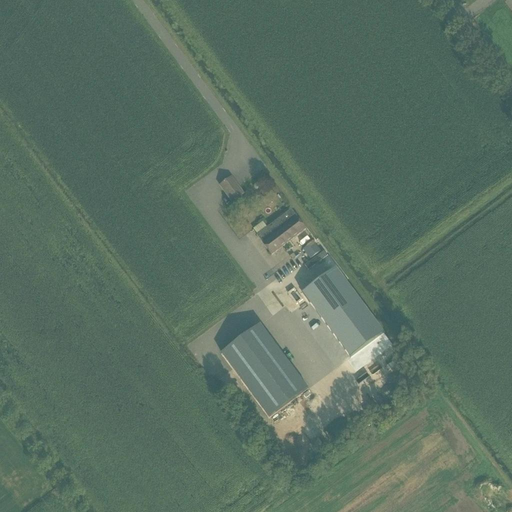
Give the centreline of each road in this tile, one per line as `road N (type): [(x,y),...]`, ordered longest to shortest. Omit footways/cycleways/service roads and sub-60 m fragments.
road 1 (track): [(0,396),(87,511)]
road 2 (unclassified): [(511,98),(436,0)]
